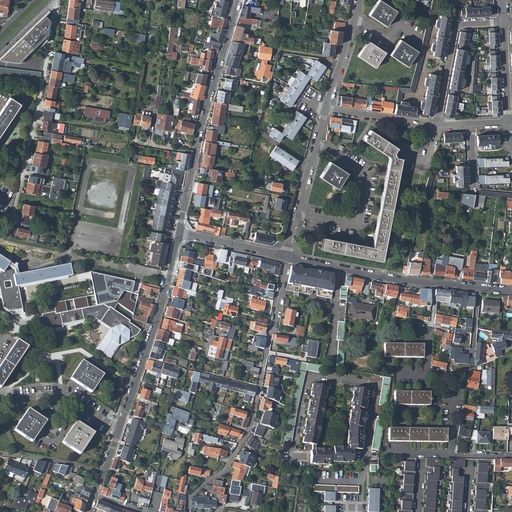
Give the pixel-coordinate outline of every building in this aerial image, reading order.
[(109,0),(95,0),(94,10),(100,11),(102,12),(107,12),(118,14),(120,1),(109,0)] [(212,9),(210,15),(212,15),(224,17),(229,2),(226,1),(226,0),(218,0),(218,3),(216,3),(214,10),(212,9)] [(397,11),(379,0),(378,0),(368,15),(373,18),(378,22),(385,27),(397,11)] [(409,88),(398,87),(396,98),(401,99),(402,92),(413,93),(437,0),(431,0),(425,25),(409,88)] [(487,3),(484,3),(484,7),(485,16),(489,16),(489,14),(493,14),(493,7),(489,7),(488,7),(487,5),(487,3)] [(465,9),(461,9),(461,15),(465,15),(465,17),(471,17),(470,8),(470,4),(467,4),(467,6),(466,7),(466,8),(465,8),(465,9)] [(242,5),(238,17),(247,18),(248,12),(262,14),(262,8),(258,7),(255,7),(242,5)] [(68,7),(66,22),(76,23),(78,24),(79,20),(77,20),(79,8),(74,7),(68,7)] [(45,15),(0,58),(0,60),(21,63),(42,43),(43,44),(46,41),(50,21),(45,15)] [(212,15),(210,26),(218,28),(224,29),(227,18),(224,17),(212,15)] [(432,46),(431,50),(432,51),(434,52),(433,55),(442,57),(450,18),(441,17),(440,20),(438,20),(437,20),(436,24),(437,24),(439,24),(439,26),(437,26),(436,31),(436,32),(438,32),(436,39),(435,39),(434,40),(433,45),(435,45),(435,47),(433,46),(432,46)] [(335,22),(334,30),(341,31),(343,32),(345,23),(335,22)] [(66,25),(64,37),(74,39),(75,37),(80,38),(80,33),(79,32),(80,30),(84,30),(85,25),(78,24),(76,23),(76,26),(66,25)] [(236,26),(231,41),(234,42),(243,43),(259,46),(264,46),(264,44),(262,42),(260,41),(261,39),(248,37),(248,35),(242,32),(243,28),(236,26)] [(166,52),(165,57),(175,59),(176,54),(171,53),(172,44),(177,45),(179,39),(173,38),(175,28),(170,27),(166,52)] [(209,38),(208,42),(208,43),(220,45),(224,29),(218,28),(216,35),(214,34),(210,33),(209,38)] [(486,36),(485,36),(485,38),(498,38),(498,32),(496,32),(496,28),(489,28),(488,34),(486,36)] [(460,32),(459,38),(472,40),(472,37),(470,37),(469,35),(469,34),(468,34),(469,29),(462,29),(462,32),(460,32)] [(329,35),(328,38),(329,38),(328,43),(334,44),(340,45),(341,31),(334,30),(331,30),(330,35),(329,35)] [(459,38),(458,43),(460,43),(459,47),(466,49),(466,45),(467,45),(467,43),(469,42),(471,43),(472,40),(459,38)] [(498,38),(485,38),(485,41),(487,41),(489,42),(488,44),(489,44),(490,48),(497,48),(496,44),(498,44),(498,38)] [(64,39),(62,51),(78,54),(78,49),(74,48),(75,41),(74,41),(64,39)] [(416,52),(399,40),(389,55),(406,67),(416,52)] [(231,41),(228,52),(239,56),(243,56),(246,57),(246,54),(240,53),(243,43),(234,42),(231,41)] [(324,42),(322,55),(332,56),(334,44),(328,43),(326,43),(324,42)] [(385,53),(368,42),(358,56),(374,68),(385,53)] [(259,46),(257,58),(258,59),(268,60),(268,57),(268,55),(270,55),(271,47),(264,46),(259,46)] [(456,49),(449,89),(458,90),(459,86),(461,87),(462,85),(463,82),(462,82),(460,82),(460,80),(463,80),(464,75),(463,74),(462,74),(463,67),(464,67),(465,67),(466,61),(464,61),(464,59),(467,59),(468,56),(467,55),(465,54),(466,51),(456,49)] [(196,55),(196,58),(211,61),(213,51),(207,50),(206,54),(200,53),(200,56),(198,56),(196,55)] [(487,58),(485,58),(486,61),(499,61),(499,55),(497,55),(497,51),(490,51),(490,55),(489,55),(489,57),(487,58)] [(54,52),(53,58),(64,60),(83,64),(84,58),(54,52)] [(228,52),(224,64),(228,65),(225,74),(234,76),(236,72),(230,70),(231,66),(236,68),(239,58),(243,59),(243,56),(239,56),(228,52)] [(187,57),(186,62),(190,63),(189,63),(198,65),(198,64),(202,65),(204,65),(203,70),(208,71),(209,71),(211,61),(196,58),(192,57),(187,57)] [(53,58),(51,69),(62,71),(64,60),(53,58)] [(255,69),(253,75),(256,76),(256,78),(261,79),(262,76),(271,79),(273,73),(269,72),(271,66),(266,64),(268,60),(258,59),(257,62),(255,69)] [(316,81),(325,67),(316,60),(306,74),(300,71),(280,100),(289,107),(309,78),(316,81)] [(499,61),(486,61),(486,64),(488,64),(489,65),(489,67),(490,67),(491,71),(497,71),(497,66),(499,66),(499,61)] [(0,67),(0,73),(40,78),(41,72),(0,67)] [(51,70),(50,78),(59,80),(60,80),(61,76),(61,72),(51,70)] [(198,72),(195,83),(204,85),(207,75),(200,73),(198,72)] [(420,105),(420,108),(421,109),(423,110),(422,114),(431,116),(439,76),(430,74),(429,77),(427,77),(426,77),(425,80),(426,80),(428,81),(428,83),(426,83),(425,87),(425,88),(427,88),(425,97),(424,97),(423,98),(421,103),(424,104),(424,106),(421,105),(420,105)] [(489,81),(487,81),(487,84),(500,83),(500,77),(498,77),(498,74),(491,74),(491,78),(490,78),(490,80),(489,81)] [(50,78),(48,86),(57,87),(58,87),(58,85),(59,83),(59,80),(50,78)] [(225,78),(223,89),(235,91),(236,83),(237,80),(225,78)] [(191,88),(189,94),(193,95),(193,98),(199,99),(203,100),(204,96),(202,96),(205,86),(204,85),(195,83),(193,88),(191,88)] [(500,83),(487,84),(487,86),(489,86),(490,88),(490,89),(491,89),(491,93),(498,93),(498,89),(500,89),(500,83)] [(48,86),(46,97),(55,99),(57,87),(48,86)] [(218,90),(217,102),(226,104),(228,104),(230,92),(218,90)] [(448,95),(447,100),(460,103),(460,100),(458,100),(457,98),(457,96),(457,92),(451,91),(450,95),(448,95)] [(338,96),(336,105),(351,107),(352,98),(338,96)] [(489,103),(487,103),(487,107),(501,106),(501,100),(499,100),(498,96),(492,97),(492,100),(491,101),(491,102),(489,103)] [(0,133),(20,105),(10,97),(0,111),(0,133)] [(192,104),(190,114),(197,115),(199,99),(193,98),(193,101),(192,104)] [(352,98),(351,107),(365,110),(366,101),(366,100),(354,98),(352,98)] [(45,100),(43,107),(51,108),(57,110),(58,104),(62,105),(62,107),(67,108),(68,103),(45,100)] [(447,100),(446,107),(455,109),(455,107),(457,105),(459,106),(460,103),(447,100)] [(262,129),(270,102),(265,101),(257,128),(262,129)] [(366,101),(365,110),(380,112),(381,102),(374,101),(374,102),(374,105),(370,105),(370,102),(366,101)] [(381,102),(380,112),(391,113),(393,102),(383,101),(381,101),(381,102)] [(395,104),(394,114),(414,117),(415,107),(412,106),(412,104),(411,103),(406,103),(406,105),(403,105),(404,102),(400,101),(399,102),(399,104),(395,104)] [(215,102),(211,124),(222,126),(226,104),(217,102),(215,102)] [(84,106),(83,113),(93,115),(93,119),(94,121),(96,122),(102,122),(104,121),(105,117),(108,118),(109,111),(84,106)] [(501,106),(487,107),(487,109),(490,109),(491,110),(491,112),(492,112),(493,116),(499,116),(499,111),(501,111),(501,106)] [(446,107),(445,113),(447,113),(446,117),(452,118),(454,112),(456,111),(458,111),(458,109),(455,109),(446,107)] [(43,110),(42,116),(44,116),(43,121),(50,122),(50,117),(59,119),(60,113),(50,111),(43,110)] [(306,117),(296,111),(281,132),(279,131),(275,128),(269,136),(278,142),(284,135),(291,139),(306,117)] [(119,113),(117,125),(129,127),(131,115),(119,113)] [(156,123),(155,128),(163,129),(165,116),(157,114),(157,119),(159,119),(158,124),(156,123)] [(142,115),(140,125),(149,127),(150,116),(146,116),(142,115)] [(165,116),(163,129),(171,131),(172,126),(169,126),(170,121),(172,121),(173,117),(165,116)] [(331,117),(329,127),(334,128),(340,129),(341,118),(331,117)] [(340,129),(340,131),(347,132),(348,126),(350,126),(351,120),(341,118),(340,129)] [(176,124),(176,130),(190,134),(193,124),(190,123),(181,121),(177,120),(176,124)] [(43,121),(41,130),(50,131),(51,122),(50,122),(43,121)] [(208,126),(205,142),(213,143),(215,143),(216,140),(218,128),(208,126)] [(397,148),(370,130),(364,140),(389,157),(371,247),(323,237),(321,249),(382,261),(399,172),(402,158),(395,157),(394,152),(397,148)] [(461,132),(444,133),(444,141),(449,141),(452,141),(461,141),(461,132)] [(497,144),(497,135),(477,136),(477,145),(485,145),(484,147),(484,150),(488,150),(488,148),(493,148),(493,145),(497,144)] [(38,136),(35,153),(45,155),(48,138),(42,137),(38,136)] [(205,142),(203,152),(211,154),(213,143),(205,142)] [(298,162),(276,146),(269,155),(292,171),(298,162)] [(177,152),(175,161),(188,162),(189,154),(177,152)] [(33,153),(32,160),(45,163),(45,162),(47,155),(45,155),(35,153),(33,153)] [(201,164),(200,168),(211,169),(212,165),(213,166),(214,156),(212,156),(203,154),(203,159),(204,159),(203,164),(202,164),(201,164)] [(478,167),(508,165),(508,161),(502,161),(501,158),(484,159),(484,162),(478,162),(478,167)] [(170,160),(170,162),(175,163),(175,167),(173,167),(173,169),(186,171),(188,162),(175,161),(170,160)] [(334,164),(330,161),(320,177),(337,189),(347,173),(339,168),(334,164)] [(30,165),(29,171),(46,175),(47,168),(44,168),(31,165),(30,165)] [(466,186),(465,166),(457,166),(458,175),(455,173),(452,173),(452,177),(454,177),(454,183),(457,183),(458,186),(466,186)] [(165,168),(164,174),(171,175),(170,183),(176,184),(179,185),(181,174),(172,172),(173,169),(165,168)] [(200,168),(199,173),(209,174),(208,175),(210,176),(209,181),(221,183),(221,181),(220,181),(221,173),(223,173),(223,171),(211,169),(200,168)] [(428,178),(424,190),(429,190),(434,172),(430,171),(428,178)] [(164,174),(163,181),(170,183),(171,175),(164,174)] [(479,184),(509,182),(509,178),(502,178),(502,175),(485,176),(485,179),(479,179),(479,184)] [(158,187),(158,189),(161,189),(175,192),(175,188),(176,184),(170,183),(163,181),(162,187),(158,187)] [(27,182),(25,192),(31,193),(31,191),(32,189),(37,190),(38,186),(39,186),(40,185),(27,182)] [(272,182),(270,190),(280,192),(282,184),(280,184),(272,182)] [(197,183),(195,194),(204,195),(206,184),(197,183)] [(49,190),(48,198),(56,199),(58,189),(50,187),(49,190)] [(157,194),(156,196),(160,197),(173,200),(174,195),(175,192),(161,189),(161,190),(160,195),(157,194)] [(195,194),(194,205),(204,207),(205,203),(210,204),(210,207),(215,208),(217,198),(204,195),(195,194)] [(467,194),(466,202),(473,203),(474,195),(467,194)] [(474,195),(473,203),(483,204),(484,196),(481,196),(474,195)] [(155,202),(155,204),(158,205),(171,207),(172,204),(173,200),(160,197),(158,203),(155,202)] [(277,198),(275,208),(285,210),(286,200),(277,198)] [(20,210),(20,212),(21,212),(21,214),(22,214),(20,224),(29,227),(30,222),(26,221),(27,215),(31,216),(33,206),(23,204),(21,210),(20,210)] [(154,210),(153,212),(157,213),(170,215),(171,211),(171,207),(158,205),(157,210),(154,210)] [(269,218),(271,209),(263,207),(261,216),(269,218)] [(201,208),(199,222),(208,224),(209,215),(218,217),(219,210),(215,209),(211,208),(210,209),(201,208)] [(224,217),(222,223),(226,224),(227,218),(232,218),(237,219),(239,213),(225,211),(224,217)] [(152,217),(152,220),(155,220),(168,223),(169,219),(170,215),(157,213),(155,218),(152,217)] [(239,213),(237,219),(245,221),(242,232),(246,232),(249,222),(248,222),(249,215),(239,213)] [(151,225),(150,228),(153,228),(167,231),(168,227),(168,223),(155,220),(154,226),(151,225)] [(197,222),(196,229),(202,230),(203,229),(216,232),(216,235),(219,236),(219,234),(221,227),(208,224),(199,222),(197,222)] [(9,226),(7,236),(11,237),(12,233),(29,236),(28,241),(37,242),(39,231),(9,226)] [(150,231),(149,233),(152,234),(151,240),(154,240),(164,242),(165,238),(166,234),(153,231),(150,231)] [(255,232),(253,241),(271,245),(273,236),(255,232)] [(154,240),(152,252),(165,254),(167,243),(164,242),(154,240)] [(227,251),(219,250),(217,262),(226,264),(227,257),(226,257),(227,251)] [(448,256),(444,276),(452,277),(453,269),(454,267),(451,266),(452,265),(451,265),(452,260),(455,261),(455,258),(453,258),(454,254),(451,253),(451,250),(449,250),(448,256)] [(182,257),(180,262),(182,262),(189,264),(197,266),(203,268),(204,263),(193,260),(194,254),(192,254),(192,253),(184,251),(183,257),(182,257)] [(152,252),(150,263),(163,266),(165,254),(152,252)] [(406,266),(405,273),(418,274),(422,254),(423,253),(420,252),(418,258),(417,257),(416,261),(416,263),(409,262),(409,266),(406,266)] [(204,263),(203,268),(215,271),(217,263),(212,262),(213,255),(206,254),(204,263)] [(422,254),(418,274),(429,274),(429,268),(428,268),(429,265),(425,264),(426,255),(422,254)] [(434,264),(433,275),(444,276),(448,256),(442,255),(440,265),(434,264)] [(462,267),(461,269),(463,270),(461,278),(472,279),(475,261),(475,256),(471,255),(469,269),(462,267)] [(7,261),(0,256),(0,270),(1,271),(0,272),(0,290),(3,309),(13,315),(23,314),(19,287),(73,278),(71,266),(24,274),(20,275),(19,265),(14,262),(15,260),(10,257),(7,261)] [(246,261),(244,267),(252,269),(253,265),(259,267),(260,262),(261,259),(247,256),(246,261)] [(230,261),(227,273),(233,274),(235,265),(244,267),(246,261),(231,257),(230,261)] [(259,267),(259,269),(268,271),(268,274),(278,277),(280,266),(279,264),(261,259),(260,262),(259,267)] [(487,270),(486,282),(496,282),(496,276),(497,270),(496,269),(496,264),(492,264),(492,261),(488,260),(488,262),(487,270)] [(475,261),(472,279),(484,281),(485,272),(483,271),(476,270),(477,265),(477,261),(475,261)] [(182,262),(177,279),(188,282),(191,272),(187,271),(189,264),(182,262)] [(499,276),(499,277),(500,277),(499,283),(510,284),(511,271),(504,270),(505,266),(500,266),(499,276)] [(300,268),(291,267),(286,290),(311,295),(312,290),(317,291),(316,295),(331,298),(333,275),(306,270),(305,271),(302,270),(300,268)] [(53,302),(54,309),(55,312),(96,304),(103,303),(114,310),(118,304),(134,313),(136,303),(130,299),(132,293),(134,282),(90,271),(95,295),(53,302)] [(348,278),(348,285),(349,285),(349,289),(361,291),(363,280),(348,278)] [(177,279),(176,288),(188,291),(194,292),(196,284),(188,282),(177,279)] [(253,280),(252,283),(256,284),(260,285),(259,288),(272,290),(273,286),(268,285),(268,284),(253,280)] [(371,283),(370,289),(375,290),(374,296),(376,296),(380,297),(382,285),(371,283)] [(144,295),(151,297),(153,292),(157,293),(159,287),(149,285),(149,286),(141,284),(140,289),(145,290),(144,295)] [(380,298),(379,303),(382,303),(384,296),(395,298),(398,287),(386,285),(382,285),(380,297),(380,298)] [(340,286),(339,300),(346,300),(347,298),(347,288),(348,286),(344,286),(344,287),(340,286)] [(174,287),(171,297),(182,299),(183,292),(188,293),(188,291),(176,288),(174,287)] [(249,287),(248,294),(252,295),(255,296),(256,292),(264,294),(263,296),(272,298),(274,293),(266,291),(255,288),(249,287)] [(400,293),(399,300),(406,301),(408,301),(410,301),(409,303),(424,306),(427,290),(420,289),(419,297),(400,293)] [(435,290),(435,296),(436,296),(436,301),(439,301),(439,302),(449,303),(450,292),(450,291),(435,290)] [(449,303),(448,306),(455,307),(455,305),(460,305),(462,293),(455,292),(455,293),(450,292),(449,303)] [(252,295),(249,308),(264,311),(266,302),(258,301),(259,297),(255,296),(252,295)] [(171,302),(169,308),(190,313),(193,303),(172,298),(171,302)] [(222,300),(221,304),(232,306),(233,300),(227,298),(226,301),(222,300)] [(351,304),(350,317),(372,320),(374,307),(356,304),(357,299),(347,298),(346,300),(346,303),(351,304)] [(133,316),(132,319),(146,323),(147,317),(151,318),(155,306),(152,305),(140,301),(138,309),(144,311),(142,317),(138,316),(138,317),(133,316)] [(483,301),(482,312),(498,314),(499,302),(483,301)] [(114,310),(103,303),(96,304),(55,312),(54,309),(40,311),(41,314),(37,315),(40,331),(63,326),(62,323),(94,317),(110,328),(109,339),(118,345),(128,341),(128,338),(137,334),(140,329),(129,321),(130,320),(114,310)] [(219,310),(218,313),(221,313),(236,317),(238,308),(232,306),(221,304),(220,303),(219,310)] [(396,305),(396,307),(398,307),(403,308),(403,311),(409,313),(410,308),(396,305)] [(168,307),(166,317),(179,320),(180,316),(177,315),(177,312),(181,312),(183,313),(186,314),(190,315),(191,313),(190,313),(169,308),(168,307)] [(398,307),(396,316),(405,319),(409,319),(409,313),(403,311),(403,308),(398,307)] [(286,310),(283,325),(292,327),(295,312),(286,310)] [(435,314),(434,323),(440,324),(448,326),(455,327),(456,325),(457,318),(435,314)] [(241,319),(240,321),(243,321),(243,322),(254,325),(253,329),(265,332),(266,325),(257,323),(241,319)] [(164,320),(162,329),(181,334),(183,328),(179,327),(174,326),(175,323),(175,322),(164,320)] [(216,321),(215,327),(228,330),(227,335),(221,333),(220,338),(226,339),(232,341),(236,326),(219,322),(216,321)] [(455,327),(454,331),(454,335),(452,343),(459,345),(460,337),(464,337),(466,332),(471,333),(472,324),(465,322),(465,325),(456,323),(456,325),(455,327)] [(297,326),(295,338),(297,339),(303,340),(305,327),(297,326)] [(337,329),(336,340),(337,341),(337,343),(343,341),(343,338),(344,330),(337,329)] [(435,329),(433,334),(441,338),(440,342),(442,342),(442,348),(445,349),(447,353),(446,354),(449,355),(449,354),(450,355),(451,346),(449,345),(452,334),(442,332),(435,329)] [(158,330),(156,335),(167,338),(169,333),(158,330)] [(511,333),(491,331),(490,338),(497,339),(497,342),(491,345),(494,353),(506,348),(504,343),(504,340),(511,340),(511,333)] [(273,334),(271,340),(286,343),(286,345),(296,347),(297,339),(295,338),(273,334)] [(167,338),(156,335),(155,341),(165,343),(164,345),(168,346),(169,346),(172,347),(173,347),(175,340),(167,338)] [(211,342),(210,346),(229,350),(230,351),(232,341),(226,339),(220,338),(219,338),(218,342),(214,341),(215,337),(213,336),(211,342)] [(254,336),(252,346),(258,348),(264,349),(266,339),(254,336)] [(318,342),(307,340),(306,346),(302,345),(300,352),(307,354),(306,357),(315,358),(318,342)] [(27,347),(17,341),(0,366),(0,387),(0,388),(2,385),(27,347)] [(337,343),(335,367),(343,367),(345,341),(343,341),(337,343)] [(475,342),(473,363),(475,367),(484,364),(482,359),(483,343),(475,342)] [(423,345),(384,344),(384,357),(389,357),(423,358),(423,345)] [(210,349),(208,356),(215,358),(224,360),(227,361),(229,350),(210,346),(210,349)] [(462,347),(451,346),(450,355),(449,359),(454,359),(454,363),(469,364),(469,354),(460,353),(460,352),(462,352),(462,347)] [(506,348),(494,353),(496,359),(508,354),(506,348)] [(269,356),(268,362),(289,366),(289,370),(298,371),(300,362),(271,357),(269,356)] [(179,359),(178,365),(185,368),(187,361),(179,359)] [(149,360),(145,369),(151,371),(157,373),(155,376),(154,380),(158,381),(159,379),(159,378),(164,364),(149,360)] [(103,375),(82,361),(70,378),(91,392),(103,375)] [(438,362),(431,361),(431,365),(433,365),(433,366),(439,367),(441,367),(441,369),(442,369),(441,374),(446,375),(447,364),(438,362)] [(285,433),(284,441),(291,443),(299,400),(305,373),(303,373),(304,370),(305,371),(320,373),(322,365),(300,362),(298,371),(296,378),(294,389),(292,395),(292,399),(290,408),(285,433)] [(159,378),(159,379),(165,381),(166,376),(170,365),(164,364),(159,378)] [(170,365),(166,376),(169,377),(169,380),(171,380),(172,378),(176,367),(170,365)] [(176,367),(172,378),(176,379),(179,370),(187,372),(187,369),(176,367)] [(486,385),(494,386),(494,369),(489,368),(489,370),(482,370),(481,378),(486,378),(486,384),(486,385)] [(468,370),(465,387),(477,389),(478,377),(476,377),(471,376),(471,374),(472,372),(471,369),(468,370)] [(200,373),(194,371),(191,382),(192,382),(189,393),(194,394),(197,386),(198,382),(200,373)] [(200,373),(198,382),(201,383),(207,384),(210,375),(200,373)] [(207,384),(206,390),(215,392),(217,387),(219,378),(210,375),(207,384)] [(381,389),(379,405),(386,406),(391,377),(383,376),(382,386),(383,386),(382,389),(381,389)] [(219,378),(217,387),(221,388),(226,389),(228,380),(219,378)] [(272,378),(270,388),(281,392),(282,388),(280,384),(277,384),(278,379),(272,378)] [(228,380),(226,389),(235,391),(238,382),(228,380)] [(238,382),(235,391),(244,394),(247,385),(238,382)] [(145,384),(143,388),(151,390),(153,391),(155,392),(156,387),(145,384)] [(306,418),(303,434),(305,435),(305,438),(303,438),(302,443),(312,445),(311,451),(310,451),(310,464),(311,464),(312,454),(348,454),(348,446),(354,446),(354,448),(354,449),(360,449),(361,445),(363,445),(363,430),(360,429),(361,427),(363,427),(366,412),(362,411),(362,408),(365,408),(367,401),(359,400),(359,396),(367,397),(368,390),(353,387),(352,395),(353,395),(352,398),(351,398),(350,406),(353,407),(352,410),(350,410),(348,425),(349,425),(348,429),(347,429),(347,447),(333,447),(333,454),(330,454),(330,450),(314,450),(315,446),(316,446),(317,437),(318,437),(321,422),(321,418),(322,418),(325,403),(324,403),(325,399),(326,400),(328,387),(313,384),(310,396),(312,397),(311,400),(309,400),(306,415),(309,415),(308,419),(306,418)] [(244,394),(243,401),(248,402),(250,395),(254,396),(256,387),(247,385),(244,394)] [(266,399),(273,400),(279,403),(280,401),(281,400),(282,397),(281,395),(282,392),(281,392),(270,388),(268,387),(266,399)] [(142,389),(141,394),(142,394),(140,399),(147,401),(150,392),(142,389)] [(176,402),(176,400),(186,403),(189,394),(173,390),(170,401),(176,402)] [(422,392),(394,392),(394,405),(430,405),(430,401),(431,401),(431,399),(430,398),(430,392),(422,392)] [(262,399),(259,410),(265,412),(272,414),(273,409),(271,409),(270,409),(271,405),(271,403),(267,402),(267,400),(262,399)] [(209,418),(218,420),(221,403),(216,402),(215,407),(212,406),(209,418)] [(137,403),(133,416),(141,418),(143,412),(147,413),(149,407),(148,406),(137,403)] [(463,405),(458,436),(468,438),(470,430),(467,430),(464,428),(463,425),(464,419),(471,420),(473,412),(473,406),(463,405)] [(190,413),(174,407),(171,414),(166,413),(165,419),(162,426),(162,428),(160,433),(171,436),(176,421),(186,424),(190,413)] [(475,412),(474,417),(478,418),(478,419),(484,419),(484,414),(493,414),(493,408),(483,408),(476,407),(475,412)] [(41,417),(28,408),(14,430),(32,442),(46,421),(41,417)] [(231,408),(230,414),(244,419),(241,428),(243,429),(246,428),(249,421),(250,414),(231,408)] [(265,412),(261,424),(266,426),(274,429),(278,416),(272,414),(265,412)] [(128,433),(139,436),(141,429),(143,430),(146,423),(145,423),(132,419),(128,429),(129,431),(128,433)] [(375,419),(371,449),(379,450),(380,441),(384,420),(375,419)] [(94,433),(76,421),(63,442),(80,454),(94,433)] [(258,423),(254,434),(262,437),(266,426),(261,424),(258,423)] [(220,424),(217,433),(225,436),(228,433),(241,438),(244,433),(220,424)] [(441,429),(388,428),(388,441),(447,442),(447,429),(441,429)] [(503,441),(503,429),(493,428),(492,440),(503,441)] [(192,432),(191,434),(195,435),(193,443),(199,445),(200,440),(211,443),(211,441),(217,443),(217,439),(195,433),(192,432)] [(489,433),(477,432),(476,443),(489,444),(489,433)] [(127,434),(124,442),(133,446),(135,440),(137,441),(139,436),(128,433),(127,434)] [(252,435),(246,444),(254,449),(259,442),(262,444),(264,440),(252,435)] [(184,440),(176,437),(174,442),(164,439),(161,449),(169,452),(171,455),(168,456),(170,460),(177,460),(180,457),(181,456),(181,452),(176,451),(177,447),(182,448),(184,440)] [(188,442),(186,454),(193,456),(194,450),(191,449),(192,443),(188,442)] [(122,447),(118,460),(123,462),(128,464),(132,450),(122,446),(122,447)] [(205,446),(203,453),(204,456),(219,460),(219,457),(226,458),(227,452),(205,446)] [(242,457),(239,464),(247,467),(251,469),(256,456),(242,452),(241,457),(242,457)] [(348,454),(312,454),(311,464),(313,464),(313,465),(329,465),(330,461),(333,461),(333,462),(348,463),(348,462),(352,462),(352,456),(348,456),(348,454)] [(397,509),(397,511),(411,511),(412,510),(411,510),(411,506),(412,506),(414,488),(412,488),(413,480),(414,480),(415,472),(414,472),(414,467),(415,467),(416,458),(402,458),(401,462),(405,462),(404,471),(401,471),(400,475),(404,475),(403,493),(399,493),(398,501),(402,501),(401,510),(397,509)] [(429,458),(428,467),(435,467),(434,471),(442,472),(442,464),(441,464),(439,462),(438,458),(429,458)] [(37,459),(33,471),(42,473),(43,470),(48,471),(50,463),(37,459)] [(114,459),(110,469),(116,471),(119,463),(121,463),(122,464),(123,462),(118,460),(114,459)] [(451,461),(450,473),(458,473),(458,467),(464,468),(465,459),(451,459),(451,461)] [(478,459),(477,468),(478,468),(478,473),(487,474),(488,463),(492,464),(492,459),(478,459)] [(495,464),(494,472),(500,472),(500,467),(510,467),(510,470),(511,470),(511,459),(495,459),(495,464)] [(5,466),(3,470),(13,475),(17,464),(13,463),(12,463),(7,461),(5,466)] [(235,469),(231,480),(241,482),(244,475),(247,467),(239,464),(234,463),(232,468),(235,469)] [(17,464),(13,475),(23,479),(27,470),(23,468),(21,467),(21,466),(17,464)] [(56,464),(53,472),(63,476),(65,472),(68,467),(56,464)] [(189,471),(188,473),(200,476),(200,474),(209,476),(210,473),(206,471),(203,471),(190,467),(189,471)] [(428,474),(427,480),(438,481),(439,475),(441,476),(442,472),(434,471),(434,475),(428,474)] [(450,473),(450,476),(452,477),(452,482),(463,483),(463,477),(457,477),(458,473),(450,473)] [(477,477),(476,486),(490,487),(490,484),(486,483),(487,474),(478,473),(477,477)] [(265,483),(265,486),(277,489),(278,477),(268,474),(267,479),(273,480),(272,485),(265,483)] [(75,475),(73,482),(78,484),(81,477),(75,475)] [(181,475),(177,492),(179,493),(182,493),(183,489),(183,487),(186,476),(181,475)] [(111,498),(114,489),(114,487),(116,483),(117,480),(112,478),(112,480),(110,479),(109,484),(108,484),(107,488),(108,489),(106,496),(111,498)] [(136,479),(134,489),(141,491),(141,489),(152,492),(154,484),(136,479)] [(214,480),(213,487),(221,488),(223,482),(214,480)] [(240,482),(231,480),(229,494),(239,496),(241,487),(239,487),(240,482)] [(427,480),(426,490),(438,491),(439,485),(440,485),(441,481),(438,481),(427,480)] [(73,482),(71,486),(82,490),(83,486),(81,485),(78,484),(73,482)] [(449,482),(449,486),(451,486),(450,492),(462,493),(463,483),(452,482),(449,482)] [(42,483),(34,502),(38,503),(40,499),(44,490),(43,490),(45,484),(42,483)] [(114,489),(111,498),(119,501),(121,494),(121,493),(119,492),(122,485),(116,483),(114,487),(114,489)] [(252,492),(250,505),(259,507),(262,494),(263,494),(265,486),(262,486),(252,484),(250,491),(252,492)] [(205,485),(202,489),(211,490),(210,493),(212,493),(212,491),(213,487),(205,485)] [(476,486),(475,495),(476,495),(475,500),(485,500),(486,491),(490,491),(490,487),(476,486)] [(80,494),(77,499),(80,501),(80,502),(85,504),(91,490),(84,488),(84,487),(81,494),(80,494)] [(212,491),(212,493),(220,495),(218,502),(225,503),(226,500),(226,496),(223,495),(224,493),(224,489),(221,488),(213,487),(212,491)] [(125,495),(121,493),(121,494),(119,501),(123,502),(124,498),(129,500),(131,490),(126,489),(125,495)] [(378,499),(378,497),(379,497),(379,495),(379,489),(368,489),(368,497),(369,497),(368,504),(367,511),(378,511),(378,506),(378,504),(378,499)] [(163,497),(160,511),(161,511),(172,511),(174,505),(167,503),(168,498),(167,498),(168,491),(165,490),(163,495),(163,497)] [(426,490),(426,499),(438,500),(438,495),(440,495),(440,491),(438,491),(426,490)] [(334,492),(324,492),(324,494),(323,501),(328,501),(331,501),(334,502),(334,492)] [(448,492),(448,495),(450,496),(449,501),(461,502),(462,493),(450,492),(448,492)] [(132,494),(131,501),(138,502),(139,496),(133,493),(132,494)] [(224,493),(223,495),(226,496),(226,500),(238,502),(239,496),(229,494),(224,493)] [(174,505),(172,511),(183,511),(185,507),(186,496),(179,495),(176,494),(174,505)] [(190,510),(189,511),(193,511),(193,510),(195,510),(195,508),(203,509),(204,498),(197,497),(196,495),(191,500),(190,510)] [(139,496),(138,502),(148,504),(149,499),(139,496)] [(51,498),(46,510),(49,511),(48,511),(53,511),(54,511),(58,503),(59,500),(51,498)] [(73,498),(71,502),(76,503),(73,510),(76,511),(79,511),(82,511),(85,504),(80,502),(80,501),(77,499),(73,498)] [(204,498),(203,509),(210,509),(210,508),(215,508),(216,501),(211,501),(211,498),(204,498)] [(426,499),(425,509),(437,510),(437,504),(439,504),(439,500),(438,500),(426,499)] [(95,506),(95,508),(104,511),(109,511),(112,506),(98,500),(95,506)] [(474,504),(473,511),(487,511),(488,511),(484,510),(485,500),(475,500),(475,504),(474,504)] [(448,501),(447,505),(449,505),(449,511),(460,511),(461,502),(449,501),(448,501)] [(58,503),(54,511),(57,511),(69,511),(70,508),(66,506),(58,503)]
